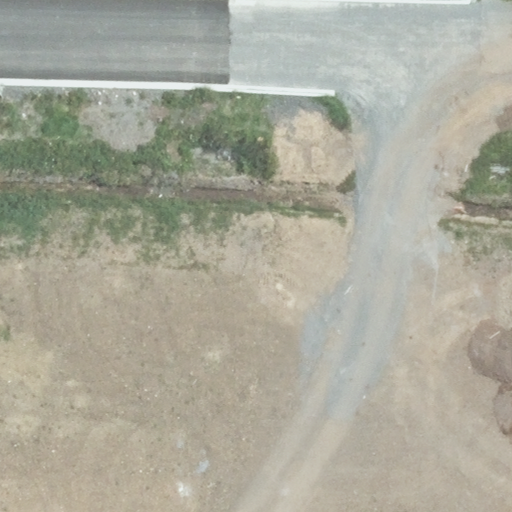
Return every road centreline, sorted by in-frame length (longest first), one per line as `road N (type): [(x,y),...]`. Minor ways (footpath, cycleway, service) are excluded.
road 1 (unclassified): [(216,6),(511,2)]
road 2 (unknown): [(0,3),(216,6)]
